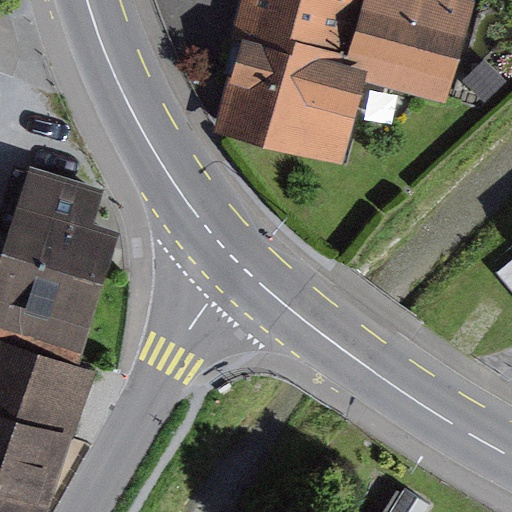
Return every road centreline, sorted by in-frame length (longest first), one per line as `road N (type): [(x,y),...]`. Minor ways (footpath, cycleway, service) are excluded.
road 1 (primary): [(238,263),(394,388),(511,457)]
road 2 (primary): [(87,0),(155,154),(202,226),(238,263)]
road 3 (tertiary): [(238,263),(90,511)]
